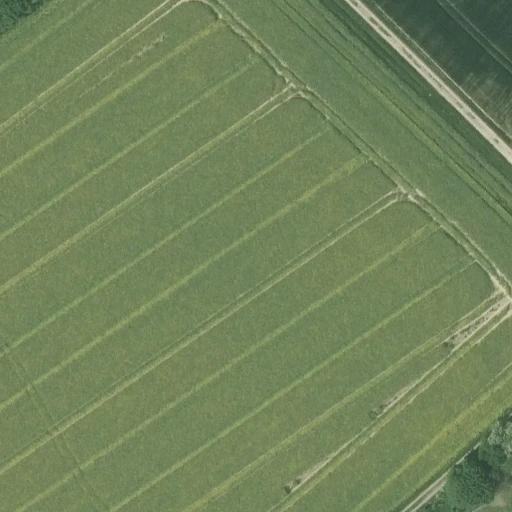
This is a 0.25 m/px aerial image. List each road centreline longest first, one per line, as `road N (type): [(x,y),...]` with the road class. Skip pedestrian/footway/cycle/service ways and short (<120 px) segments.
road 1 (track): [(511,160),(347,0)]
road 2 (track): [(409,511),(511,421)]
